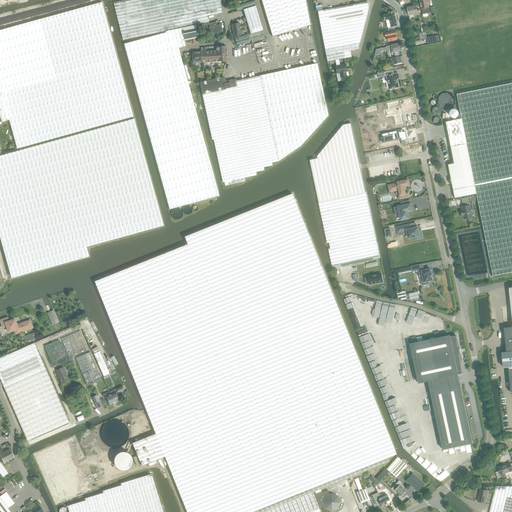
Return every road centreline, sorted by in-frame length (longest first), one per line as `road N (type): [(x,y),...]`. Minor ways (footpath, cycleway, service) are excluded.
road 1 (unclassified): [(448,483),(488,440),(465,320)]
road 2 (unclassified): [(429,152),(401,15),(388,0)]
road 3 (unclassified): [(465,320),(341,287)]
road 4 (unclassified): [(45,511),(15,453),(0,392)]
road 5 (residential): [(429,152),(423,158),(444,258),(453,262)]
